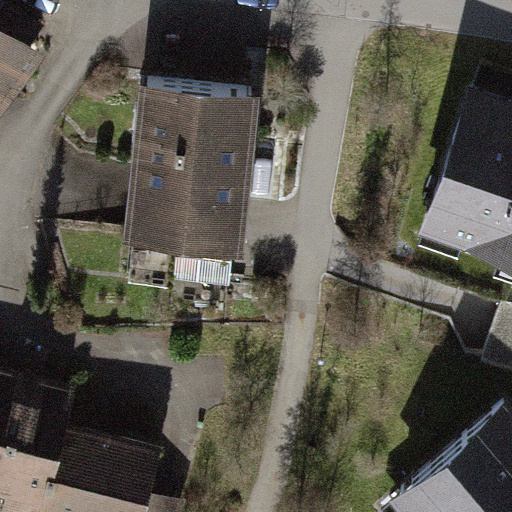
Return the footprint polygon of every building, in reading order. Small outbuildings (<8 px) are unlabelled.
[(0,18),(0,190),(81,75),(0,18)] [(511,98),(462,82),(412,226),(511,260),(511,98)] [(157,87),(143,245),(268,257),(283,99),(157,87)] [(0,490),(75,511),(180,511),(193,470),(98,442),(112,394),(0,361),(0,490)] [(511,511),(511,413),(496,394),(378,496),(391,511),(511,511)]
